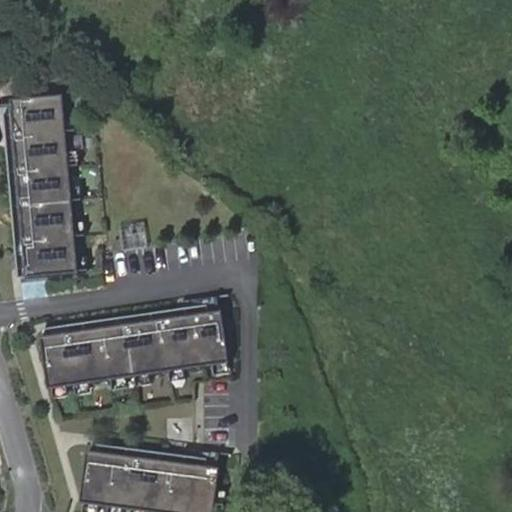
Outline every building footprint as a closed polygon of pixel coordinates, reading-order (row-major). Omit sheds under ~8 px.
[(65,98),(11,103),(11,105),(26,279),(26,280),(79,276),(76,241),(75,227),(72,190),(70,168),(69,153),(67,133),(66,119),(65,98)] [(11,105),(0,105),(0,117),(5,117),(19,280),(26,279),(11,105)] [(66,119),(67,133),(77,133),(76,118),(66,119)] [(69,153),(70,168),(80,167),(78,153),(69,153)] [(72,190),(74,205),(83,204),(82,189),(72,190)] [(75,227),(76,241),(86,241),(85,226),(75,227)] [(79,276),(89,275),(88,261),(78,262),(79,276)] [(40,333),(41,340),(221,307),(220,300),(218,292),(208,293),(210,302),(42,332),(40,333)] [(221,307),(41,340),(50,392),(54,392),(68,389),(76,388),(91,385),(113,381),(128,378),(137,376),(152,374),(172,370),(186,368),(216,362),(230,360),(221,307)] [(230,360),(216,362),(218,371),(232,369),(230,360)] [(186,368),(172,370),(174,380),(188,377),(186,368)] [(152,374),(137,376),(139,386),(153,383),(152,374)] [(128,378),(113,381),(115,390),(129,388),(128,378)] [(91,385),(76,388),(78,397),(92,394),(91,385)] [(68,389),(54,392),(55,401),(70,398),(68,389)] [(211,461),(96,445),(95,453),(94,454),(219,471),(222,456),(211,454),(211,461)] [(94,454),(87,453),(80,506),(83,507),(97,508),(106,510),(121,511),(124,511),(213,511),(214,508),(216,494),(219,471),(94,454)] [(216,494),(214,508),(224,509),(226,496),(216,494)]
